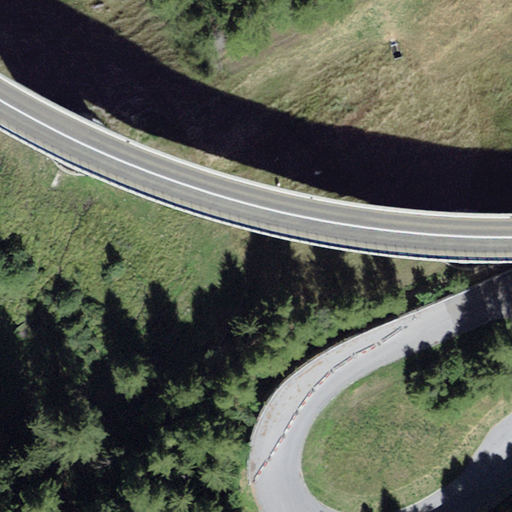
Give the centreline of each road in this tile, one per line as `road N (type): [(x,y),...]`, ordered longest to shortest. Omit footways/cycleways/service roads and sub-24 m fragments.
road 1 (primary): [(0,99),(90,147),(236,201),(392,231),(511,237)]
road 2 (unclassified): [(511,291),(367,351),(309,389),(283,424),(275,454),(279,490),(293,511)]
